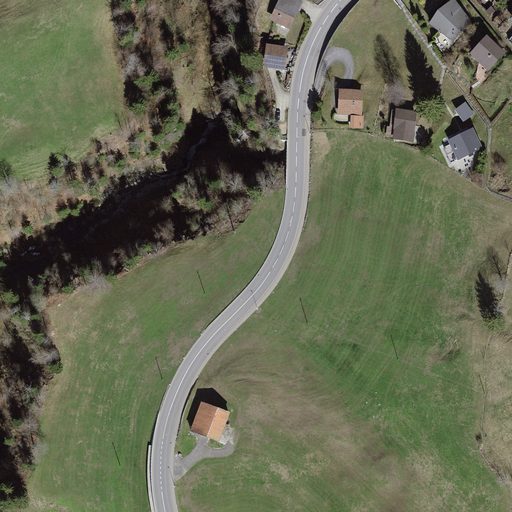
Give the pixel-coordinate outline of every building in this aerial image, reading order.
[(303,4),(293,0),(281,0),(272,24),(292,32),(303,4)] [(452,12),(432,28),(448,48),(468,31),(452,12)] [(488,40),(470,58),(486,73),(504,56),(488,40)] [(290,50),(269,47),(265,71),(287,74),(290,50)] [(364,92),(341,90),(339,115),(362,117),(364,92)] [(464,120),(472,114),(465,104),(457,110),(464,120)] [(419,114),(398,111),(395,134),(416,137),(419,114)] [(449,141),(451,145),(444,148),(451,163),(481,148),(472,130),(449,141)] [(232,416),(203,406),(192,435),(222,446),(232,416)]
